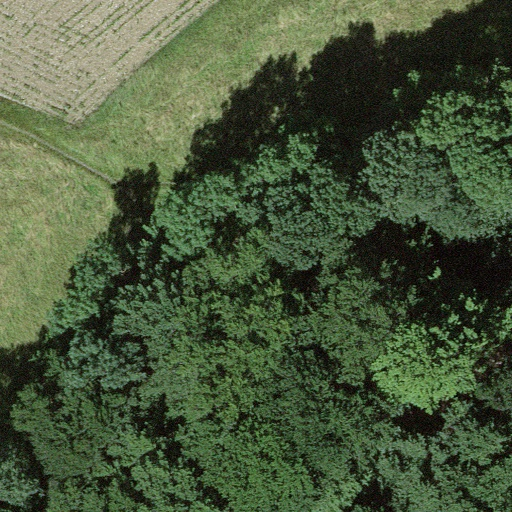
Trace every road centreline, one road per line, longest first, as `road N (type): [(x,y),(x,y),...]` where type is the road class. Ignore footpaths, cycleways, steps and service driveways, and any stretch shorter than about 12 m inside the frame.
road 1 (track): [(511,312),(51,142),(0,115)]
road 2 (track): [(511,353),(426,413),(312,511)]
